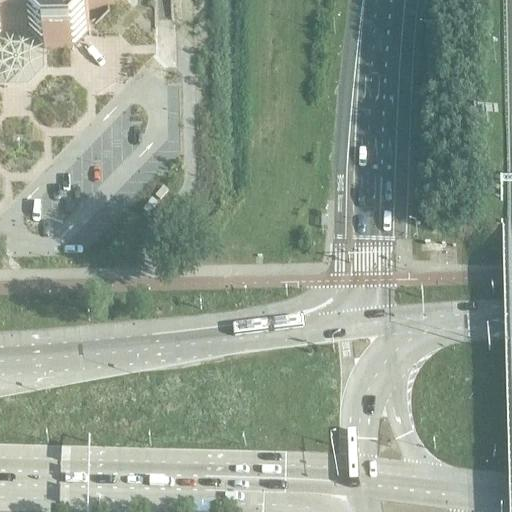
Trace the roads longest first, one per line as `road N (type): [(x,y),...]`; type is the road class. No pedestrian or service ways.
road 1 (secondary): [(376,322),(0,368)]
road 2 (secondary): [(0,474),(362,479)]
road 3 (motorway): [(376,0),(376,322)]
road 4 (unknown): [(114,106),(0,228)]
road 5 (motorway): [(383,361),(401,436),(432,486)]
road 6 (motorway): [(383,361),(359,424),(362,479)]
